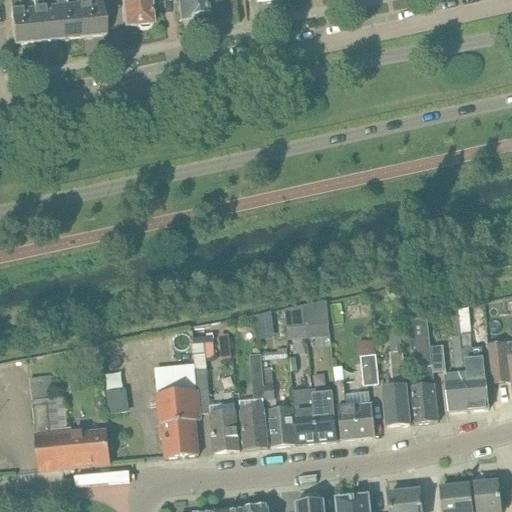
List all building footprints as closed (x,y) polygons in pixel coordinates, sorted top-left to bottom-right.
[(37,43),(34,9),(20,10),(19,0),(9,0),(11,11),(10,11),(14,46),(37,43)] [(60,41),(56,7),(43,8),(42,0),(32,0),(34,9),(37,43),(60,41)] [(83,39),(79,5),(65,6),(64,0),(55,0),(56,7),(60,41),(83,39)] [(78,0),(79,5),(83,39),(106,37),(102,2),(88,4),(87,0),(78,0)] [(121,0),(124,29),(152,26),(149,0),(121,0)] [(178,0),(181,22),(206,17),(204,0),(178,0)] [(327,303),(303,307),(306,329),(329,326),(327,303)] [(460,328),(470,327),(468,306),(459,308),(459,313),(460,328)] [(303,307),(286,311),(287,330),(306,329),(303,307)] [(433,375),(431,356),(430,350),(427,318),(409,320),(414,370),(423,369),(425,388),(411,389),(414,426),(438,424),(433,375)] [(474,371),(471,336),(470,327),(460,328),(461,337),(465,376),(468,376),(471,413),(488,411),(485,374),(473,375),(473,371),(474,371)] [(465,376),(461,337),(452,338),(456,377),(446,378),(449,415),(471,413),(468,376),(465,376)] [(202,339),(192,340),(195,372),(197,391),(199,416),(210,415),(209,408),(206,371),(202,339)] [(511,340),(509,341),(511,367),(511,372),(509,373),(506,345),(488,347),(492,385),(511,382),(511,340)] [(443,348),(430,350),(431,356),(433,375),(446,374),(444,355),(443,348)] [(393,355),(394,367),(396,390),(384,391),(386,429),(411,427),(407,381),(414,380),(413,365),(404,366),(403,355),(393,355)] [(259,357),(250,358),(254,401),(263,400),(259,357)] [(375,357),(360,359),(363,388),(378,387),(375,357)] [(342,369),(334,370),(335,384),(343,384),(342,369)] [(49,378),(30,381),(35,432),(37,453),(39,473),(75,470),(71,435),(70,429),(67,429),(63,398),(51,399),(49,378)] [(273,386),(264,387),(265,400),(265,402),(267,402),(275,401),(273,386)] [(110,413),(130,412),(129,389),(109,390),(110,413)] [(301,389),(292,390),(294,413),(296,427),(298,447),(314,445),(311,411),(304,412),(301,389)] [(319,390),(309,391),(311,411),(314,445),(336,443),(334,423),(333,409),(321,410),(319,390)] [(177,393),(157,395),(159,418),(161,440),(163,440),(165,460),(198,457),(195,422),(199,422),(199,416),(197,391),(177,393)] [(338,408),(339,423),(341,443),(375,439),(371,397),(367,397),(367,392),(354,394),(355,407),(338,408)] [(235,405),(209,408),(210,415),(210,418),(214,455),(240,453),(236,416),(235,405)] [(268,413),(270,430),(272,450),(295,447),(291,410),(268,413)] [(264,413),(241,415),(242,432),(244,452),(268,450),(266,430),(264,413)] [(105,431),(71,435),(75,470),(109,466),(107,446),(105,431)] [(474,487),(476,507),(476,511),(501,511),(499,485),(474,487)] [(473,511),(472,507),(470,488),(440,491),(441,511),(473,511)] [(421,511),(420,493),(388,496),(389,511),(421,511)] [(369,511),(368,498),(353,499),(352,495),(339,497),(339,501),(336,501),(337,511),(369,511)] [(325,511),(324,502),(294,505),(295,511),(325,511)]
